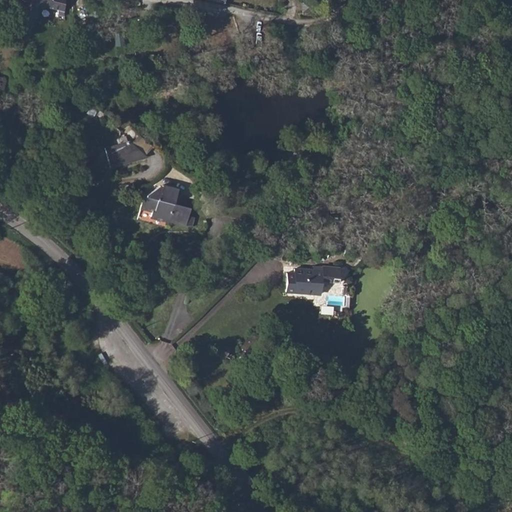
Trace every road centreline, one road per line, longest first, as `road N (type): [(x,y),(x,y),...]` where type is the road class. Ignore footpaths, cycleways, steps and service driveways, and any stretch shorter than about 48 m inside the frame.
road 1 (tertiary): [(60,258),(262,511)]
road 2 (unclassified): [(12,511),(13,348),(25,301),(60,258)]
road 3 (unclassified): [(352,0),(321,20),(267,20),(150,0)]
road 4 (unclassified): [(33,234),(71,195),(143,176),(152,155)]
